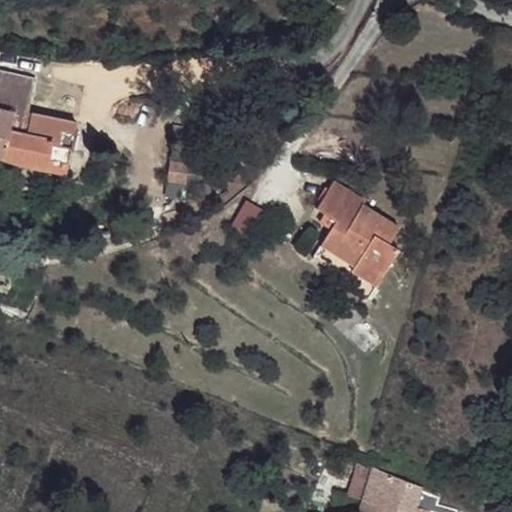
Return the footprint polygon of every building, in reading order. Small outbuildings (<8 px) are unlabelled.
[(37,78),(0,71),(0,159),(26,166),(74,175),(80,124),(52,120),(53,115),(32,112),(37,78)] [(192,166),(172,162),(170,181),(190,183),(192,166)] [(328,181),(321,205),(397,235),(404,211),(364,197),(364,193),(328,181)] [(227,224),(248,235),(265,206),(244,194),(227,224)] [(393,250),(397,235),(321,205),(319,212),(340,219),(332,247),(371,261),(370,266),(399,275),(405,255),(393,250)] [(422,484),(355,470),(347,505),(362,509),(361,511),(415,511),(417,508),(422,484)]
